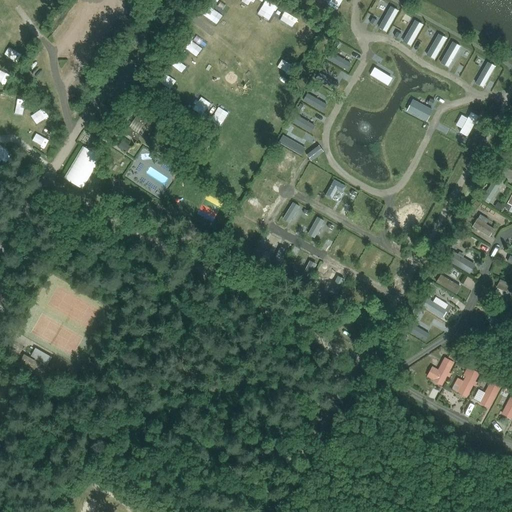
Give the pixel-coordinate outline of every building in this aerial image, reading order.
[(86,0),(81,0),(86,12),(91,10),(86,0)] [(259,0),(254,9),(267,17),(274,6),(263,0),(259,0)] [(78,7),(73,9),(78,21),(83,19),(78,7)] [(279,10),(272,27),(283,31),(290,15),(279,10)] [(188,53),(193,43),(187,40),(182,50),(188,53)] [(170,65),(174,69),(181,61),(177,57),(170,65)] [(195,74),(201,69),(198,65),(191,70),(195,74)] [(440,79),(438,84),(449,89),(452,84),(440,79)] [(458,88),(455,93),(464,99),(467,94),(458,88)] [(150,119),(137,112),(131,122),(125,132),(138,140),(150,119)] [(319,165),(324,155),(302,144),(297,154),(319,165)] [(83,149),(67,182),(84,191),(94,172),(88,169),(95,155),(83,149)] [(280,155),(271,172),(279,177),(289,160),(280,155)] [(454,177),(458,181),(463,175),(459,171),(454,177)] [(345,180),(355,184),(357,179),(347,175),(345,180)] [(494,182),(481,202),(490,208),(503,187),(494,182)] [(333,187),(327,200),(338,205),(344,193),(333,187)] [(257,197),(273,207),(278,199),(262,189),(257,197)] [(486,227),(489,222),(479,217),(472,229),(491,239),(495,231),(486,227)] [(317,245),(326,226),(318,222),(309,241),(317,245)] [(453,256),(448,266),(472,277),(477,266),(453,256)] [(457,297),(461,289),(440,279),(437,287),(457,297)] [(422,310),(441,323),(450,310),(437,301),(433,306),(427,302),(422,310)] [(510,315),(493,308),(488,320),(505,327),(510,315)] [(414,327),(409,336),(428,348),(434,339),(414,327)] [(32,373),(38,363),(36,362),(37,360),(47,365),(51,358),(34,349),(30,356),(35,359),(34,360),(24,355),(18,365),(32,373)] [(444,359),(432,381),(441,386),(452,364),(444,359)] [(469,370),(457,392),(466,397),(477,374),(469,370)] [(491,381),(479,403),(488,408),(499,386),(491,381)] [(511,394),(502,414),(510,419),(511,415),(511,394)]
